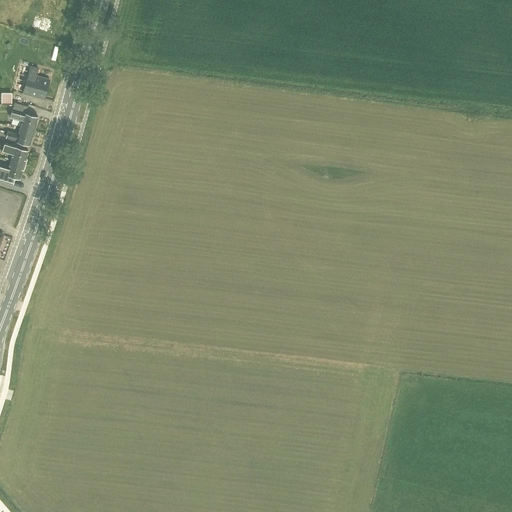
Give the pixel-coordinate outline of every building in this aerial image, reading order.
[(28,73),(22,93),(44,99),(50,80),(36,76),(39,67),(30,65),(28,73)] [(12,90),(2,90),(1,102),(12,102),(12,90)] [(35,125),(38,116),(23,113),(25,105),(15,102),(10,118),(21,121),(19,127),(34,130),(35,131),(37,125),(35,125)] [(35,131),(34,130),(19,127),(17,133),(8,131),(6,138),(30,145),(32,136),(34,137),(35,131)] [(12,153),(10,160),(24,164),(25,165),(27,159),(26,159),(28,150),(4,143),(2,150),(12,153)] [(8,166),(0,164),(0,179),(12,184),(14,177),(20,178),(22,170),(24,170),(25,165),(24,164),(10,160),(8,166)]
